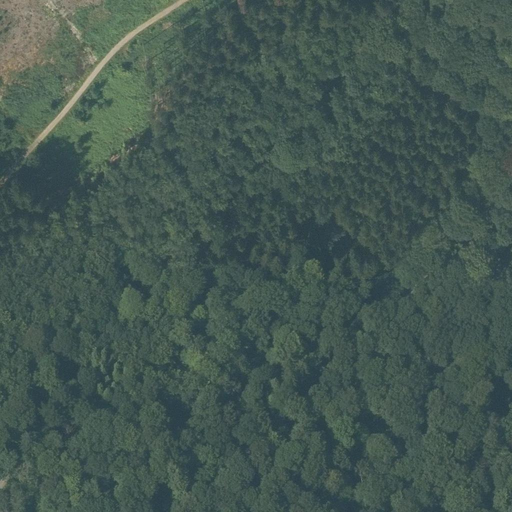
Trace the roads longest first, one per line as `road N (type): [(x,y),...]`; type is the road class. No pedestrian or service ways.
road 1 (track): [(0,484),(184,237),(387,0)]
road 2 (unknown): [(258,511),(270,447),(316,385),(439,268),(477,243),(511,235)]
road 3 (track): [(168,0),(0,172)]
